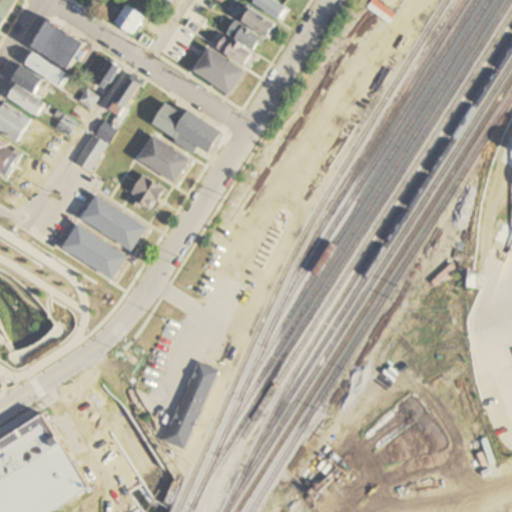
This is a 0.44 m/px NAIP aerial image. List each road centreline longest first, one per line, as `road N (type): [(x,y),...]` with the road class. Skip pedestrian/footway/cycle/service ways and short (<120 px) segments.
road 1 (residential): [(62,370),(104,338),(151,283),(330,0)]
road 2 (residential): [(249,129),(50,0)]
